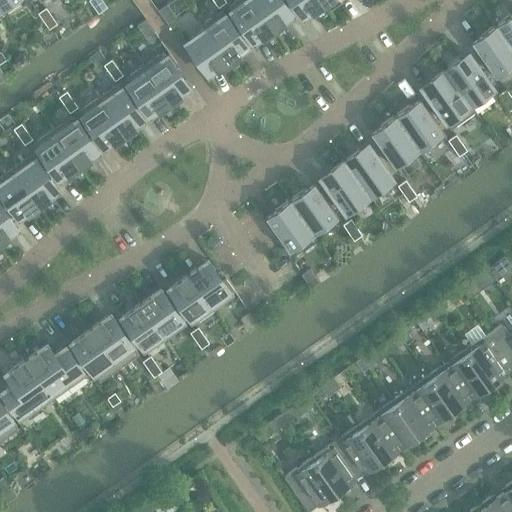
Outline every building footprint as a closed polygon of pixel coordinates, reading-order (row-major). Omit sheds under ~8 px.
[(0,0),(0,9),(4,15),(5,14),(2,10),(16,0),(0,0)] [(101,0),(89,0),(98,14),(107,7),(101,0)] [(252,0),(236,0),(228,6),(254,43),(273,29),(252,0)] [(281,0),(252,0),(273,29),(293,15),(281,0)] [(320,0),(291,0),(300,12),(303,16),(304,17),(305,17),(308,14),(323,4),(320,0)] [(176,17),(167,4),(158,10),(167,23),(176,17)] [(43,21),(51,15),(46,7),(42,10),(38,13),(43,21)] [(205,28),(228,61),(248,47),(222,11),(202,24),(205,28)] [(511,12),(495,25),(511,47),(511,12)] [(57,24),(51,15),(43,21),(49,29),(53,26),(57,24)] [(154,32),(145,20),(137,25),(146,38),(154,32)] [(511,70),(511,47),(495,25),(471,42),(498,80),(511,70)] [(195,55),(209,75),(228,61),(205,28),(185,42),(182,44),(191,57),(195,55)] [(163,52),(144,66),(170,102),(189,88),(175,68),(179,66),(170,53),(166,56),(163,52)] [(473,108),(496,91),(472,57),(469,53),(461,59),(446,69),(445,70),(475,112),(476,111),(473,108)] [(117,67),(112,59),(104,65),(109,73),(117,67)] [(144,66),(125,79),(150,116),(170,102),(144,66)] [(123,75),(117,67),(109,73),(115,81),(123,75)] [(475,112),(445,70),(429,81),(421,87),(424,91),(451,129),(475,112)] [(118,84),(99,97),(124,134),(139,124),(144,120),(140,115),(118,84)] [(506,89),(498,95),(504,103),(511,97),(506,89)] [(58,97),(64,105),(72,99),(67,91),(58,97)] [(99,97),(79,111),(101,142),(105,148),(110,144),(124,134),(99,97)] [(64,105),(69,113),(78,107),(72,99),(64,105)] [(446,136),(422,103),(419,99),(410,104),(395,115),(422,153),(446,136)] [(422,153),(395,115),(394,116),(379,127),(371,132),(374,137),(395,167),(418,150),(421,154),(422,153)] [(73,116),(53,130),(79,166),(94,156),(99,152),(95,147),(73,116)] [(13,129),(19,137),(27,131),(21,123),(13,129)] [(53,130),(34,143),(56,174),(60,180),(65,176),(79,166),(53,130)] [(19,137),(24,145),(33,139),(27,131),(19,137)] [(462,142),(456,134),(448,140),(453,148),(462,142)] [(467,150),(462,142),(453,148),(459,156),(467,150)] [(393,178),(372,148),(369,143),(361,149),(344,161),(369,195),(393,178)] [(32,154),(13,168),(39,205),(54,194),(58,191),(54,185),(32,154)] [(369,195),(344,161),(329,172),(320,178),(323,182),(344,212),(369,195)] [(13,168),(0,176),(0,190),(16,213),(19,218),(24,215),(39,205),(13,168)] [(411,188),(406,180),(398,186),(403,193),(411,188)] [(338,217),(317,187),(314,182),(306,188),(289,200),(313,234),(338,217)] [(417,196),(411,188),(403,193),(409,201),(417,196)] [(313,234),(289,200),(274,211),(265,217),(268,221),(279,236),(276,238),(286,253),(290,251),(313,234)] [(0,204),(0,241),(13,232),(18,229),(14,224),(0,204)] [(351,219),(343,224),(348,232),(356,227),(351,219)] [(362,235),(356,227),(348,232),(354,240),(362,235)] [(506,271),(511,266),(511,265),(506,256),(499,261),(506,271)] [(207,260),(188,274),(195,284),(214,310),(233,297),(230,293),(234,290),(225,278),(221,280),(207,260)] [(310,268),(301,274),(311,287),(319,281),(310,268)] [(195,324),(214,310),(195,284),(188,274),(176,282),(169,287),(195,324)] [(474,279),(461,288),(468,298),(481,288),(474,279)] [(153,294),(141,302),(166,339),(186,325),(160,289),(153,294)] [(166,339),(141,302),(128,311),(121,316),(147,353),(166,339)] [(448,314),(440,303),(433,307),(440,317),(441,318),(448,314)] [(433,322),(440,317),(433,307),(426,312),(433,322)] [(258,325),(248,312),(240,318),(249,331),(258,325)] [(119,368),(139,355),(110,314),(103,319),(91,328),(119,368)] [(511,331),(509,334),(501,323),(491,331),(511,361),(511,331)] [(198,327),(189,333),(195,341),(204,335),(198,327)] [(119,368),(91,328),(78,336),(71,341),(100,382),(119,368)] [(404,328),(398,332),(405,342),(411,338),(404,328)] [(506,373),(511,368),(511,361),(491,331),(481,337),(463,350),(465,352),(488,385),(491,389),(501,382),(500,381),(498,378),(502,376),(506,373)] [(398,347),(405,342),(398,332),(391,337),(398,347)] [(209,343),(204,335),(195,341),(201,349),(209,343)] [(82,370),(65,346),(54,354),(49,348),(47,345),(46,344),(45,345),(39,349),(26,358),(33,369),(50,393),(54,398),(86,376),(82,370)] [(480,397),(491,389),(488,385),(465,352),(463,350),(445,363),(470,398),(474,395),(478,393),(479,396),(480,397)] [(369,353),(362,357),(369,367),(376,363),(369,353)] [(142,361),(148,369),(156,364),(150,356),(142,361)] [(363,372),(369,367),(362,357),(356,362),(363,372)] [(33,369),(26,358),(14,367),(7,372),(6,373),(7,374),(9,377),(13,383),(1,391),(19,415),(22,420),(54,398),(50,393),(33,369)] [(466,401),(470,398),(445,363),(428,375),(429,377),(453,410),(455,414),(466,407),(465,406),(463,403),(466,401)] [(162,372),(156,364),(148,369),(153,377),(162,372)] [(445,421),(455,414),(453,410),(429,377),(428,375),(410,388),(411,389),(416,396),(429,414),(435,423),(439,420),(442,418),(444,420),(445,421)] [(333,378),(327,382),(334,392),(341,388),(333,378)] [(327,397),(334,392),(327,382),(320,387),(327,397)] [(431,425),(435,423),(429,414),(416,396),(411,389),(410,388),(393,400),(394,401),(418,435),(420,439),(430,432),(430,431),(428,428),(431,425)] [(115,392),(107,398),(112,406),(120,401),(115,392)] [(410,446),(420,439),(418,435),(394,401),(393,400),(375,412),(400,448),(403,445),(407,442),(407,443),(409,445),(410,446)] [(13,421),(0,402),(0,441),(18,429),(13,421)] [(295,404),(282,414),(288,422),(301,413),(295,404)] [(396,450),(400,448),(393,438),(381,421),(376,414),(375,412),(357,425),(358,426),(382,460),(385,464),(395,457),(394,455),(392,453),(396,450)] [(273,432),(288,422),(282,414),(268,424),(273,432)] [(374,471),(385,464),(382,460),(358,426),(357,425),(339,437),(340,439),(364,472),(368,470),(372,467),(374,470),(374,471)] [(355,479),(364,472),(340,439),(339,437),(312,457),(313,458),(337,492),(340,496),(350,488),(349,487),(347,484),(351,482),(355,479)] [(312,457),(284,476),(309,511),(319,504),(323,501),(326,499),(328,502),(329,503),(340,496),(337,492),(313,458),(312,457)] [(504,492),(500,495),(507,504),(511,511),(511,480),(505,486),(506,487),(507,490),(504,492)] [(171,510),(185,499),(177,488),(162,499),(171,510)] [(490,496),(480,503),(483,507),(486,511),(511,511),(507,504),(500,495),(496,497),(493,500),(491,497),(490,496)] [(486,511),(483,507),(480,503),(469,511),(470,511),(486,511)]
